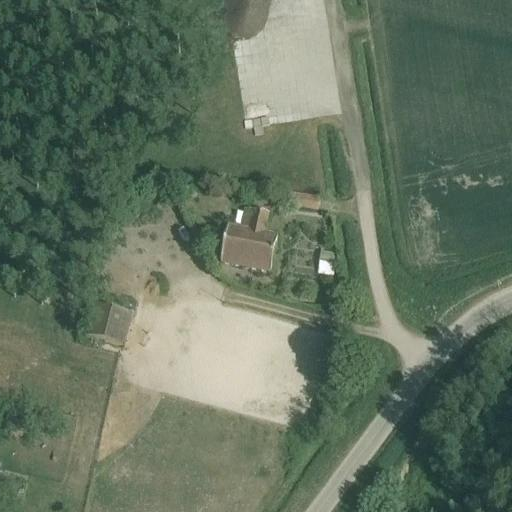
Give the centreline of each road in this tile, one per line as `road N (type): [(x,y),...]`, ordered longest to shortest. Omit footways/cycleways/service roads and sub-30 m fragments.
road 1 (track): [(428,369),(396,338),(377,277),(334,0)]
road 2 (unclassified): [(317,511),(465,328),(511,299)]
